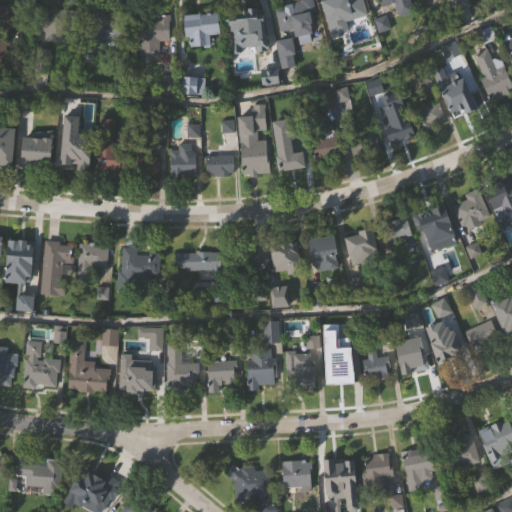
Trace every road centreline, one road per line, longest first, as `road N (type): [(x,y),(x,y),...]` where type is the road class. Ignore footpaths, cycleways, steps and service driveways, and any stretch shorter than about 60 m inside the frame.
road 1 (residential): [(0,201),(189,216),(294,209),(403,184),(511,136)]
road 2 (residential): [(0,427),(141,437),(267,433),(434,408),(511,378)]
